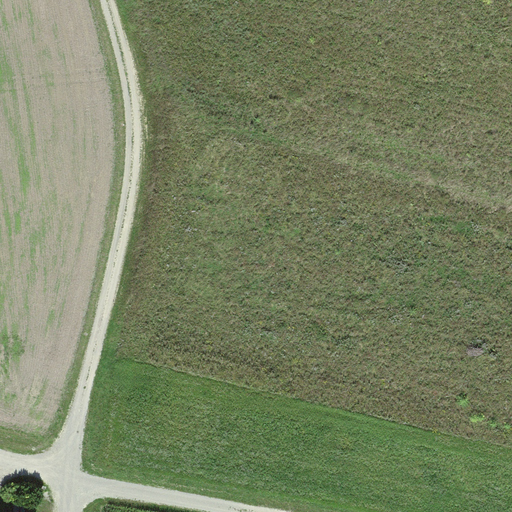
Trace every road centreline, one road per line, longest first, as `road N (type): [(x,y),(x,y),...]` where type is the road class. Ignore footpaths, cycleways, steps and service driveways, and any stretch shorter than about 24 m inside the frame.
road 1 (track): [(62,511),(138,152),(107,0)]
road 2 (track): [(247,511),(64,478),(0,457)]
